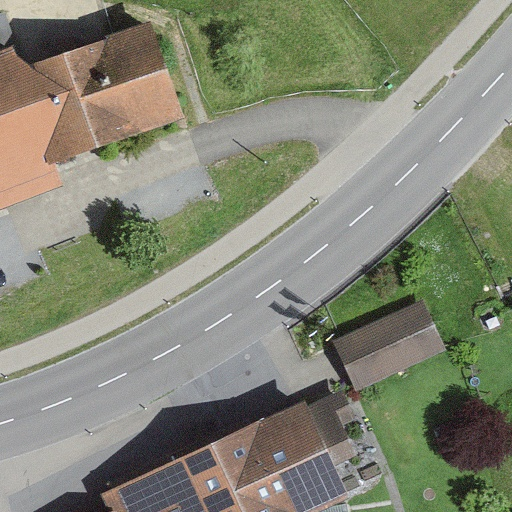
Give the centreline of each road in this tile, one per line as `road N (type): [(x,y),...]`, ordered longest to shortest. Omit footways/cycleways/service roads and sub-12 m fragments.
road 1 (primary): [(511,67),(342,238),(266,292),(70,404),(0,425)]
road 2 (track): [(0,247),(115,196),(191,146),(263,121),(336,115),(380,128),(427,158)]
